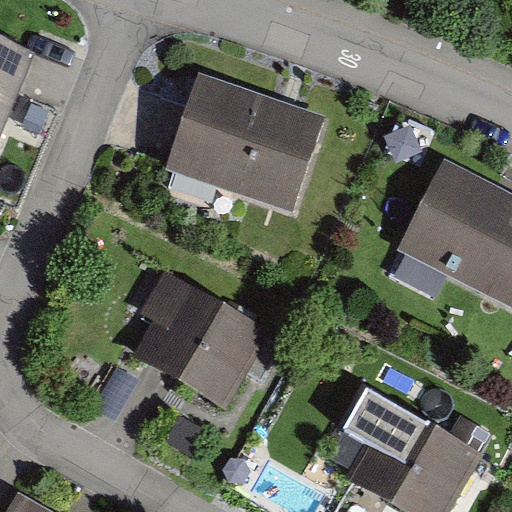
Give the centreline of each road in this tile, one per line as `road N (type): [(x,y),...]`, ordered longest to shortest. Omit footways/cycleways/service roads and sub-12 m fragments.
road 1 (residential): [(134,0),(0,347)]
road 2 (residential): [(511,126),(396,70),(190,0)]
road 3 (residential): [(0,368),(6,398),(34,430),(177,511)]
